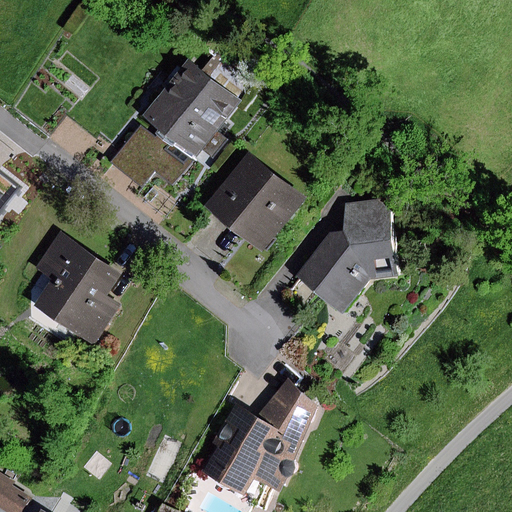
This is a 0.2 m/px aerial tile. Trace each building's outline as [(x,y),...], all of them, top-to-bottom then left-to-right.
[(241,102),(189,60),(143,116),(162,131),(156,138),(142,126),(112,163),(143,188),(156,172),(173,186),(203,150),(213,158),(228,139),(218,131),(241,102)] [(308,198),(250,152),(206,207),(264,253),(308,198)] [(0,218),(18,193),(0,181),(0,218)] [(380,199),(345,203),(345,231),(330,233),(295,277),(344,315),(371,280),(400,277),(391,209),(380,199)] [(124,274),(62,232),(37,269),(53,280),(35,306),(95,346),(122,305),(109,296),(124,274)] [(258,416),(237,403),(213,444),(218,446),(203,472),(245,496),(255,480),(282,492),(288,479),(294,475),(297,469),(296,462),(320,407),(288,380),(258,416)] [(16,482),(0,472),(0,507),(7,511),(25,511),(34,498),(13,485),(16,482)]
